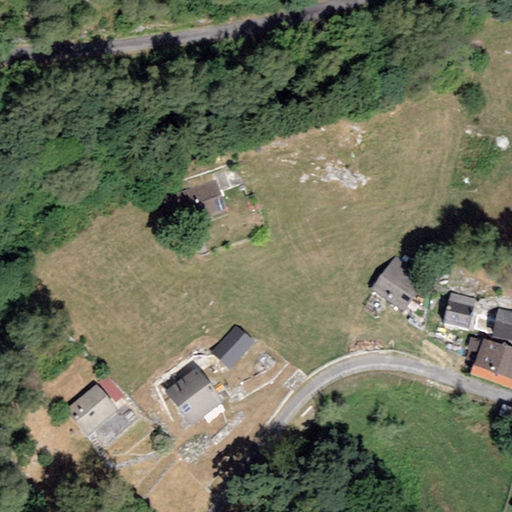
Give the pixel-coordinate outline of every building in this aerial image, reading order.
[(216,180),(163,198),(173,229),(227,212),(216,180)] [(396,256),(372,290),(403,313),(428,278),(396,256)] [(475,299),(450,294),(444,323),(469,329),(475,299)] [(511,311),(498,309),(493,338),(511,341),(511,311)] [(236,325),(211,353),(229,370),(255,343),(236,325)] [(511,349),(482,341),(470,337),(466,350),(478,353),(471,376),(511,388),(511,349)] [(198,367),(164,392),(190,428),(224,403),(198,367)] [(97,384),(66,410),(88,435),(118,409),(97,384)]
